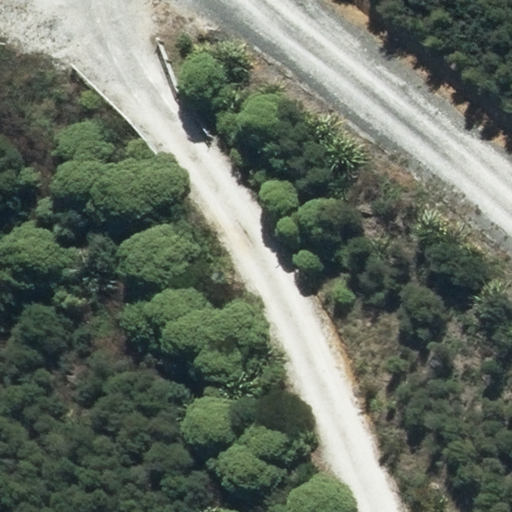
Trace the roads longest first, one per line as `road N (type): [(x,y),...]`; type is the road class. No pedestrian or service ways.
road 1 (track): [(387,511),(164,67),(175,0)]
road 2 (track): [(511,239),(367,104),(278,0)]
